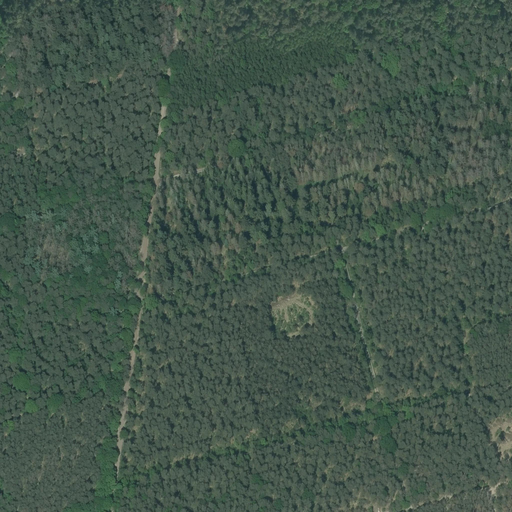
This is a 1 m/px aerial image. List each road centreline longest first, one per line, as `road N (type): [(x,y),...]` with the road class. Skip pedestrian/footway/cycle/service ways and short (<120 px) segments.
road 1 (track): [(511,79),(0,223)]
road 2 (track): [(171,52),(136,302),(338,248)]
road 3 (track): [(338,248),(406,511)]
road 4 (track): [(136,302),(117,483)]
road 5 (track): [(511,203),(338,248)]
road 6 (track): [(511,384),(383,418)]
